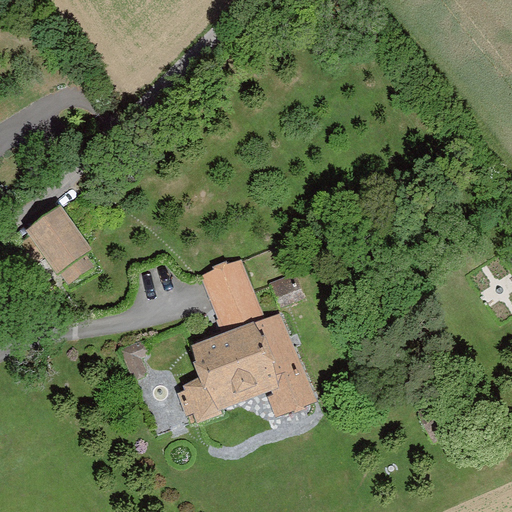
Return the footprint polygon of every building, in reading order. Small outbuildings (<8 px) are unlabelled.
[(88,254),(62,217),(33,237),(46,256),(59,274),(63,271),(85,256),(88,254)] [(46,256),(33,237),(4,258),(17,276),(46,256)] [(85,256),(63,271),(71,283),(93,267),(85,256)] [(257,316),(239,269),(207,281),(225,328),(257,316)] [(295,278),(273,286),(281,307),(302,299),(295,278)] [(273,384),(254,333),(199,354),(220,409),(270,390),(275,388),(273,384)] [(297,374),(273,384),(275,388),(270,390),(281,417),(310,405),(297,374)]
